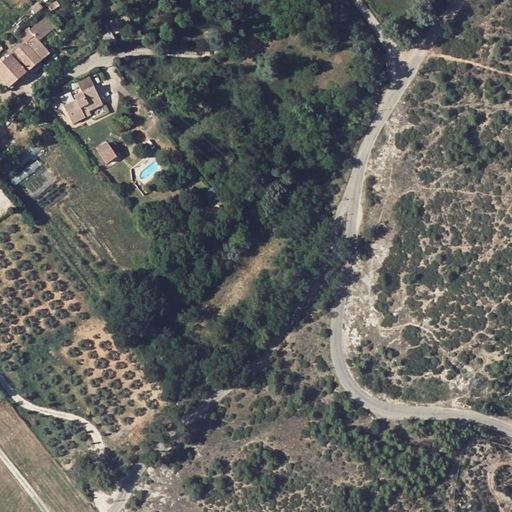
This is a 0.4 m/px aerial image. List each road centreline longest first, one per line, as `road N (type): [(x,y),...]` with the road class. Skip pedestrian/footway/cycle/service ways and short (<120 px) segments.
road 1 (unclassified): [(350,194),(326,273),(249,374),(187,422),(112,511)]
road 2 (unclassified): [(511,433),(484,421),(378,408),(342,371),(336,321),(350,194)]
road 3 (unknown): [(261,0),(211,46),(109,52),(72,70)]
road 4 (unclassified): [(409,71),(350,194)]
